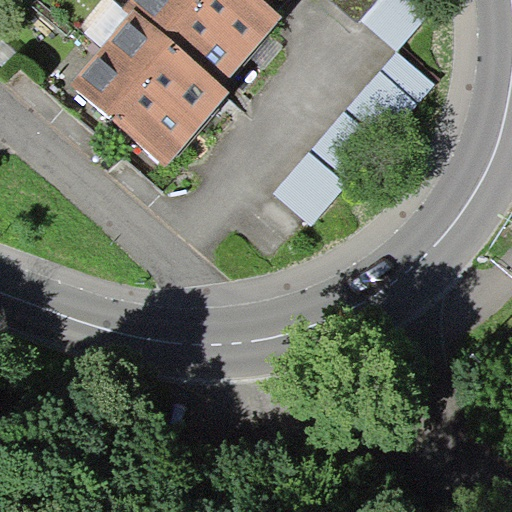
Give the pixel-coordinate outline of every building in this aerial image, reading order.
[(0,0),(0,15),(12,0),(0,0)] [(275,4),(270,0),(152,0),(88,71),(168,142),(225,79),(215,71),(275,4)] [(337,0),(359,20),(363,15),(377,0),(337,0)] [(421,0),(377,0),(363,15),(396,46),(431,9),(421,0)] [(397,49),(274,190),(314,224),(436,83),(397,49)]
